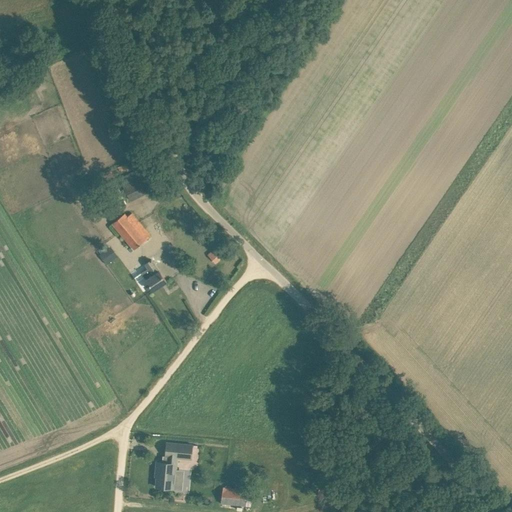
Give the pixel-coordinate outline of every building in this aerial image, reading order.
[(132,172),(119,178),(130,200),(143,193),(152,189),(141,167),(132,172)] [(111,197),(115,206),(125,202),(121,193),(111,197)] [(150,236),(131,213),(128,215),(125,212),(112,223),(134,249),(150,236)] [(224,254),(217,246),(208,254),(215,262),(224,254)] [(106,264),(114,259),(106,249),(99,254),(106,264)] [(167,281),(164,277),(155,263),(152,259),(144,264),(148,268),(142,272),(143,275),(139,278),(148,292),(152,289),(153,290),(167,281)] [(157,461),(155,486),(172,488),(173,469),(177,469),(178,458),(192,459),(193,444),(167,442),(165,456),(167,456),(167,462),(157,461)] [(246,505),(248,490),(223,487),(221,503),(246,505)]
